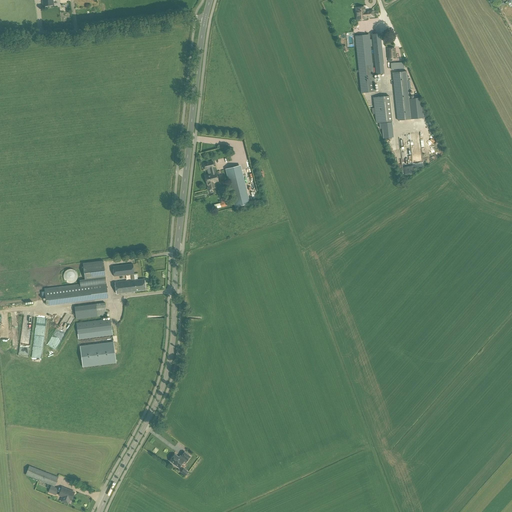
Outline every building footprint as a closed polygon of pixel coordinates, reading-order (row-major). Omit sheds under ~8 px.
[(498,10),(508,29),(511,26),(511,4),(511,3),(498,10)] [(365,7),(356,8),(357,20),(366,19),(366,18),(374,17),(373,11),(367,11),(367,12),(365,12),(365,7)] [(380,34),(372,35),(376,75),(384,74),(383,64),(380,34)] [(369,35),(355,36),(361,93),(375,92),(369,35)] [(395,49),(387,49),(388,58),(389,61),(392,61),(392,58),(395,58),(395,49)] [(408,70),(394,72),(399,120),(413,118),(411,99),(408,70)] [(388,97),(373,98),(375,123),(390,122),(388,97)] [(422,117),(420,98),(411,99),(413,118),(422,117)] [(382,128),(383,138),(394,137),(392,122),(380,123),(380,128),(382,128)] [(422,166),(418,133),(408,134),(411,161),(415,160),(416,167),(422,166)] [(411,173),(411,158),(401,158),(401,174),(411,173)] [(212,161),(204,163),(205,170),(214,168),(212,161)] [(239,166),(227,169),(235,205),(248,202),(239,166)] [(205,175),(208,189),(215,187),(215,186),(217,186),(216,183),(218,182),(216,172),(205,175)] [(215,203),(215,207),(225,206),(224,197),(219,198),(219,202),(215,203)] [(106,275),(104,261),(83,264),(85,277),(106,275)] [(145,290),(144,279),(135,280),(133,263),(113,266),(115,277),(131,275),(132,280),(115,283),(116,293),(145,290)] [(63,274),(63,276),(63,278),(64,279),(65,281),(67,282),(69,283),(71,283),(72,283),(74,282),(75,281),(76,280),(77,278),(78,276),(77,274),(76,272),(75,271),(74,270),(72,269),(71,269),(69,269),(67,270),(65,271),(64,273),(63,274)] [(108,294),(106,284),(81,287),(80,284),(45,289),(45,291),(46,302),(108,294)] [(76,319),(107,315),(105,303),(74,307),(76,319)] [(78,339),(112,335),(110,319),(76,323),(78,339)] [(16,353),(26,355),(30,333),(20,331),(16,353)] [(113,342),(80,346),(83,367),(116,363),(113,342)] [(173,465),(175,466),(176,466),(179,468),(184,462),(184,461),(186,460),(188,461),(191,457),(185,453),(181,457),(182,457),(180,459),(175,455),(170,461),(173,464),(173,465)] [(55,487),(58,477),(29,466),(25,475),(55,487)] [(48,492),(56,495),(58,489),(51,486),(48,492)] [(75,492),(62,487),(58,496),(63,498),(61,502),(68,504),(70,500),(71,501),(75,492)]
